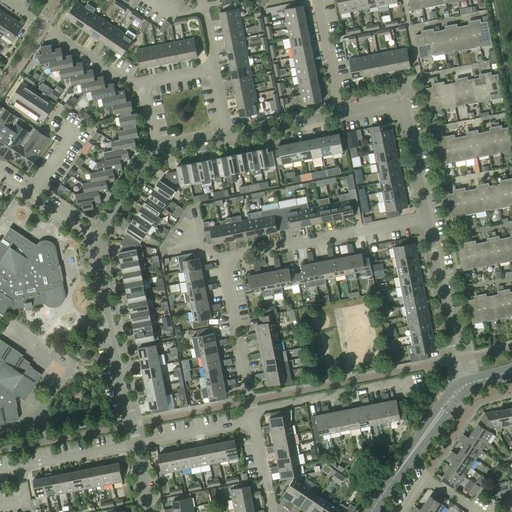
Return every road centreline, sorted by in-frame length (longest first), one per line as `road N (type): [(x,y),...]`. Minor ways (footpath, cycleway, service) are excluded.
road 1 (residential): [(253,413),(224,270),(234,257),(425,218)]
road 2 (residential): [(136,445),(94,236)]
road 3 (residential): [(340,115),(396,104),(404,110),(425,218)]
road 4 (residential): [(425,218),(466,384)]
road 5 (residential): [(253,413),(412,381)]
road 6 (residential): [(141,87),(6,0)]
road 7 (tertiary): [(370,511),(466,384)]
road 8 (residential): [(136,445),(17,467)]
road 9 (residential): [(136,445),(254,422)]
